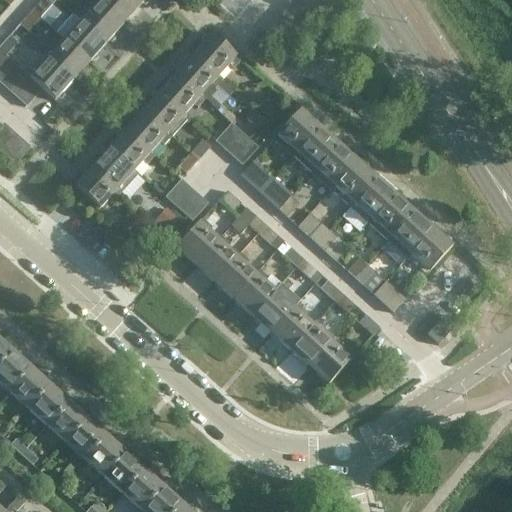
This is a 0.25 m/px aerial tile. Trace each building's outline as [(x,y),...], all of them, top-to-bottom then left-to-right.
[(51,6),(44,0),(41,0),(31,12),(39,19),(51,6)] [(122,26),(93,0),(91,0),(96,5),(89,13),(84,9),(76,18),(106,44),(122,26)] [(93,0),(122,26),(139,7),(131,0),(93,0)] [(299,0),(294,0),(289,5),(307,21),(314,13),(299,0)] [(322,4),(317,0),(299,0),(314,13),(322,4)] [(289,5),(280,16),(298,32),(307,21),(289,5)] [(39,19),(31,12),(19,26),(27,33),(39,19)] [(298,32),(280,16),(273,23),(291,39),(298,32)] [(68,27),(59,37),(89,63),(106,44),(76,18),(75,19),(79,23),(72,31),(68,27)] [(273,23),(265,33),(282,49),(291,39),(273,23)] [(210,35),(192,55),(222,81),(223,80),(218,76),(225,68),(230,72),(239,62),(210,35)] [(0,65),(7,58),(6,57),(17,44),(9,37),(0,46),(0,65)] [(89,63),(59,37),(58,38),(63,42),(55,51),(51,47),(43,56),(73,82),(89,63)] [(192,55),(175,74),(205,100),(206,99),(201,94),(209,86),(214,90),(222,81),(192,55)] [(34,66),(26,75),(34,82),(42,90),(56,101),(73,82),(43,56),(41,57),(46,61),(38,69),(34,66)] [(7,58),(0,65),(0,84),(16,66),(7,58)] [(16,66),(0,84),(9,92),(25,74),(16,66)] [(25,74),(9,92),(18,100),(34,82),(26,75),(25,74)] [(175,74),(159,93),(188,119),(189,118),(184,113),(192,105),(197,109),(205,100),(175,74)] [(42,90),(34,82),(18,100),(27,108),(42,90)] [(188,119),(159,93),(142,112),(171,138),(188,119)] [(142,112),(125,131),(154,157),(155,156),(150,152),(158,143),(163,148),(171,138),(142,112)] [(283,151),(293,160),(320,129),(300,112),(277,138),(287,147),(283,151)] [(3,124),(0,127),(0,145),(11,133),(3,124)] [(230,125),(214,143),(224,151),(240,133),(230,125)] [(320,129),(293,160),(297,156),(306,164),(302,168),(311,176),(338,146),(320,129)] [(125,131),(108,150),(138,176),(139,174),(134,170),(141,162),(146,166),(154,157),(125,131)] [(11,133),(0,145),(0,154),(5,159),(21,141),(11,133)] [(240,133),(224,151),(233,159),(249,141),(240,133)] [(21,141),(5,159),(13,167),(29,149),(21,141)] [(190,154),(198,161),(209,148),(202,141),(190,154)] [(249,141),(233,159),(241,167),(257,149),(249,141)] [(338,146),(311,176),(321,184),(330,193),(357,163),(338,146)] [(108,150),(91,169),(121,195),(122,194),(117,189),(124,181),(129,185),(138,176),(108,150)] [(177,168),(182,172),(185,175),(198,161),(190,154),(177,168)] [(357,163),(330,193),(332,194),(335,190),(344,198),(340,202),(349,210),(376,180),(357,163)] [(260,171),(252,164),(239,178),(247,185),(260,171)] [(121,195),(91,169),(74,188),(98,210),(108,199),(113,204),(121,195)] [(376,180),(349,210),(351,212),(355,207),(363,215),(360,219),(368,226),(395,196),(376,180)] [(180,181),(164,199),(174,207),(190,189),(180,181)] [(183,215),(198,197),(190,189),(174,207),(183,215)] [(278,213),(291,199),(282,191),(270,205),(278,213)] [(233,213),(240,205),(226,193),(219,200),(233,213)] [(395,196),(368,226),(370,228),(374,224),(383,232),(379,236),(387,243),(414,213),(395,196)] [(198,197),(183,215),(191,223),(207,205),(198,197)] [(278,213),(285,219),(298,205),(291,199),(278,213)] [(414,213),(387,243),(389,245),(392,241),(400,248),(397,252),(406,260),(432,230),(414,213)] [(257,234),(264,226),(251,215),(244,223),(257,234)] [(317,247),(329,233),(309,216),(297,230),(317,247)] [(202,221),(176,250),(195,268),(221,238),(219,236),(215,241),(207,234),(211,229),(202,221)] [(271,247),(278,239),(264,226),(257,234),(271,247)] [(432,230),(406,260),(407,261),(411,257),(419,264),(415,268),(425,277),(452,247),(432,230)] [(347,249),(335,239),(329,233),(317,247),(323,253),(335,263),(347,249)] [(230,246),(221,238),(195,268),(214,284),(240,255),(238,253),(234,258),(226,250),(230,246)] [(295,268),(302,261),(289,249),(282,256),(295,268)] [(249,263),(240,255),(214,284),(233,301),(259,272),(257,270),(253,275),(245,267),(249,263)] [(354,281),(367,267),(358,259),(346,273),(354,281)] [(309,281),(316,273),(302,261),(295,268),(309,281)] [(354,281),(361,287),(373,273),(367,267),(354,281)] [(267,279),(259,272),(233,301),(251,318),(278,289),(276,287),(272,291),(263,284),(267,279)] [(332,302),(339,294),(326,282),(319,290),(332,302)] [(385,284),(373,297),(392,314),(404,300),(385,284)] [(288,298),(278,289),(251,318),(270,335),(297,306),(296,305),(292,309),(284,302),(288,298)] [(346,315),(353,307),(339,294),(332,302),(346,315)] [(316,322),(297,306),(270,335),(289,352),(316,322)] [(371,337),(378,329),(364,317),(357,324),(371,337)] [(441,319),(426,336),(437,346),(452,329),(441,319)] [(334,339),(316,322),(289,352),(308,369),(334,339)] [(334,339),(308,369),(327,386),(350,361),(340,352),(344,348),(334,339)] [(0,365),(12,352),(0,341),(0,365)] [(31,369),(12,352),(0,365),(0,385),(9,393),(31,369)] [(31,369),(9,393),(28,411),(50,387),(31,369)] [(50,387),(28,411),(47,427),(69,403),(50,387)] [(87,420),(69,403),(47,427),(66,444),(87,420)] [(106,437),(87,420),(66,444),(84,461),(106,437)] [(125,454),(106,437),(84,461),(103,478),(125,454)] [(21,457),(26,451),(15,441),(10,447),(21,457)] [(21,457),(31,466),(37,460),(26,451),(21,457)] [(144,471),(125,454),(103,478),(122,495),(144,471)] [(141,511),(163,488),(144,471),(122,495),(140,511),(141,511)] [(58,490),(64,484),(52,474),(47,480),(58,490)] [(58,490),(69,500),(74,494),(64,484),(58,490)] [(163,488),(141,511),(175,511),(182,505),(163,488)] [(15,500),(10,506),(17,511),(22,506),(15,500)]
